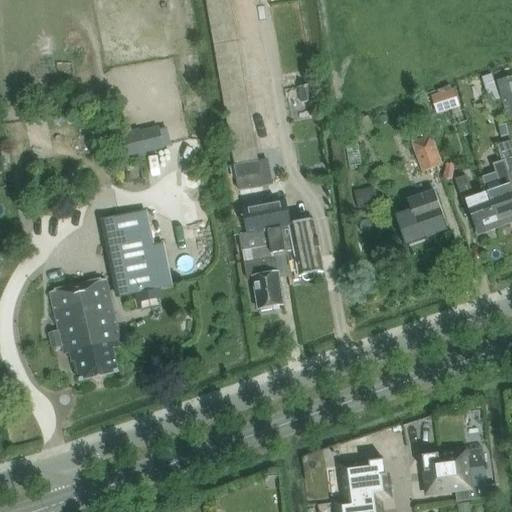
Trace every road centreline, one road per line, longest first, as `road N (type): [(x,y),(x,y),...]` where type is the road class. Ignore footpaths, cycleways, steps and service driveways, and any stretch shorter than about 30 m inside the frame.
road 1 (residential): [(58,463),(511,303)]
road 2 (tertiary): [(70,500),(511,345)]
road 3 (unknown): [(58,463),(14,317),(22,275),(60,243)]
